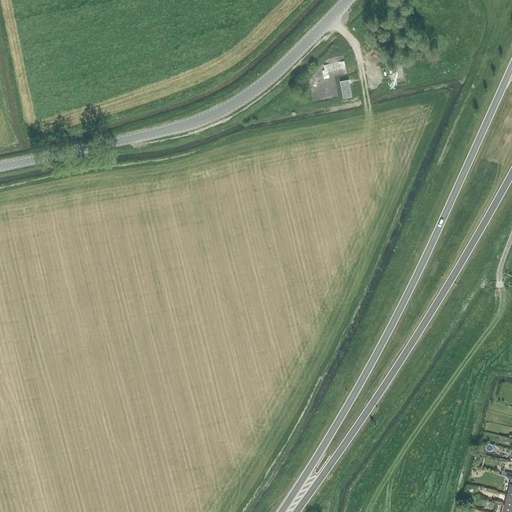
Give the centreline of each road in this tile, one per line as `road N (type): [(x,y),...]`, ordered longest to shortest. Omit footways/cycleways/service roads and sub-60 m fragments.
road 1 (trunk): [(511,66),(391,324),(282,511)]
road 2 (trunk): [(291,511),(394,371),(511,173)]
road 3 (tertiary): [(0,167),(201,119),(268,79),(348,0)]
road 4 (track): [(361,511),(493,321),(499,281)]
